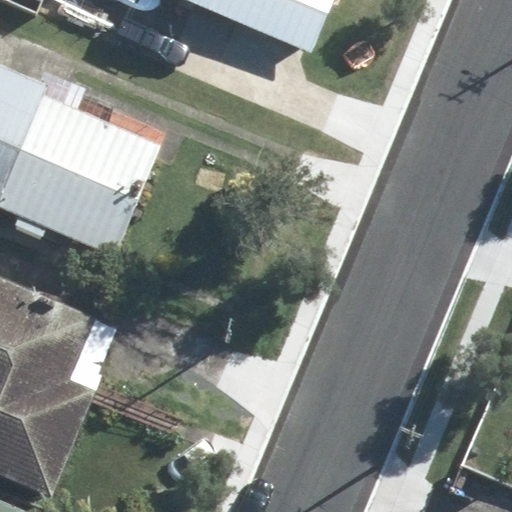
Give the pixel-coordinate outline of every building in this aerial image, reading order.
[(22,0),(42,8),(45,0),(22,0)] [(166,0),(217,21),(225,0),(166,0)] [(293,0),(230,0),(226,12),(282,33),(293,0)] [(0,218),(112,265),(159,153),(44,105),(48,95),(0,75),(0,218)] [(97,381),(116,336),(0,288),(0,486),(50,507),(85,423),(88,424),(105,385),(97,381)]
